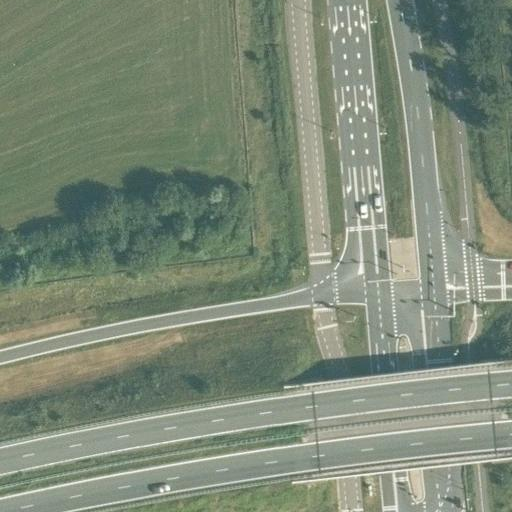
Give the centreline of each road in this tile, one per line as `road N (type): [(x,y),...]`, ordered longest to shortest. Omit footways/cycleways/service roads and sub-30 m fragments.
road 1 (trunk): [(511,386),(315,405),(0,462)]
road 2 (trunk): [(15,511),(319,457),(511,437)]
road 3 (trunk): [(322,293),(0,358)]
road 4 (unclassified): [(298,0),(322,293)]
road 5 (primary): [(351,0),(372,290)]
road 6 (primary): [(436,286),(400,0)]
road 7 (primary): [(440,511),(436,286)]
road 8 (primary): [(372,290),(391,511)]
road 9 (unclassified): [(322,293),(340,379),(351,511)]
